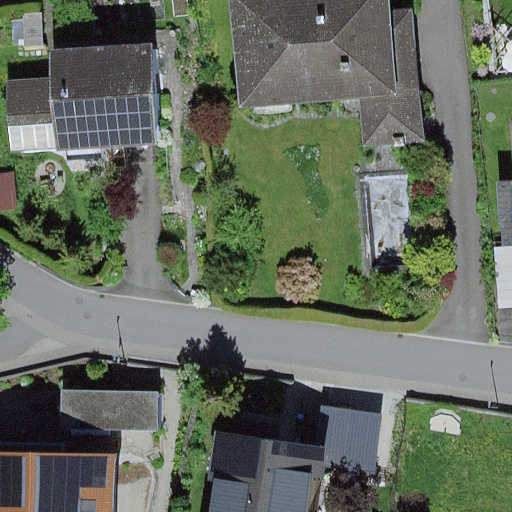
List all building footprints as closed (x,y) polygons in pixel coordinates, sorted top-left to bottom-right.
[(227,0),(238,108),(361,96),(366,146),(426,140),(413,6),(390,8),(389,0),(227,0)] [(42,13),(26,14),(26,45),(42,45),(42,13)] [(149,45),(49,50),(51,79),(4,82),(8,155),(155,146),(149,45)] [(511,118),(511,119),(511,137),(511,184),(495,185),(499,249),(511,248),(511,118)] [(0,210),(18,209),(14,173),(0,174),(0,210)] [(164,394),(62,390),(62,428),(160,432),(164,394)] [(319,511),(329,458),(224,441),(212,511),(319,511)] [(142,511),(143,455),(0,453),(0,511),(142,511)]
